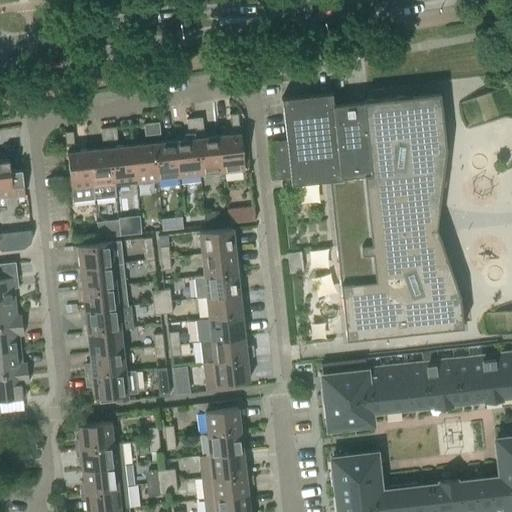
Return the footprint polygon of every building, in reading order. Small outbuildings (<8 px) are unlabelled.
[(511,103),(507,88),(459,105),(467,129),(501,118),(503,117),(505,117),(508,117),(511,119),(511,103)] [(331,93),(281,98),(286,140),(272,141),(276,179),(290,178),(291,184),(330,180),(342,304),(343,304),(347,337),(407,331),(407,332),(450,328),(449,327),(462,326),(459,294),(437,232),(428,233),(429,220),(431,205),(438,206),(445,147),(444,147),(438,93),(405,97),(405,96),(362,101),(362,102),(333,105),(331,93)] [(230,127),(239,126),(237,114),(229,114),(230,127)] [(195,131),(196,138),(197,138),(201,176),(222,174),(218,136),(206,137),(203,129),(201,117),(195,118),(196,131),(195,131)] [(187,132),(195,131),(196,131),(195,118),(186,119),(187,132)] [(159,122),(152,123),(153,135),(160,135),(159,122)] [(144,136),(153,135),(152,123),(143,124),(144,136)] [(116,127),(109,128),(110,140),(117,139),(116,127)] [(102,141),(110,140),(109,128),(100,129),(102,141)] [(66,145),(74,144),(72,132),(65,133),(66,145)] [(239,133),(218,136),(222,174),(244,171),(239,133)] [(197,138),(196,138),(176,140),(180,178),(201,176),(197,138)] [(176,140),(154,143),(158,181),(180,178),(176,140)] [(154,143),(132,145),(137,183),(158,181),(154,143)] [(132,145),(111,148),(115,186),(137,183),(132,145)] [(111,148),(90,150),(94,188),(95,199),(116,197),(115,186),(111,148)] [(67,153),(71,191),(72,202),(94,199),(93,188),(94,188),(90,150),(67,153)] [(0,197),(12,196),(24,195),(21,170),(9,171),(8,159),(0,159),(0,197)] [(254,207),(240,208),(242,221),(255,220),(254,207)] [(205,212),(206,226),(220,224),(219,211),(205,212)] [(8,230),(16,239),(22,234),(15,225),(8,230)] [(199,233),(201,253),(234,250),(232,230),(232,228),(198,231),(198,233),(199,233)] [(77,248),(79,267),(123,262),(121,240),(77,245),(77,248)] [(160,258),(169,257),(168,246),(159,247),(160,258)] [(144,260),(154,259),(153,247),(143,248),(144,260)] [(201,253),(203,275),(237,271),(234,250),(201,253)] [(301,251),(286,252),(288,272),(303,271),(301,251)] [(169,257),(160,258),(161,271),(171,270),(169,257)] [(154,259),(144,260),(146,272),(155,271),(154,259)] [(79,267),(82,289),(115,285),(125,284),(123,262),(79,267)] [(0,303),(15,302),(13,288),(18,287),(15,264),(0,265),(0,303)] [(203,275),(194,276),(197,297),(206,296),(239,293),(237,271),(203,275)] [(82,289),(84,310),(117,306),(127,305),(125,284),(115,285),(82,289)] [(161,290),(162,301),(171,300),(169,289),(161,290)] [(152,302),(162,301),(161,290),(151,291),(152,302)] [(206,296),(208,318),(241,314),(239,293),(206,296)] [(162,301),(163,314),(172,313),(171,300),(162,301)] [(162,301),(152,302),(154,315),(163,314),(162,301)] [(16,316),(15,302),(0,303),(0,328),(22,326),(21,315),(16,316)] [(84,310),(86,332),(120,328),(120,329),(133,328),(130,305),(127,306),(127,305),(117,306),(84,310)] [(511,311),(485,314),(487,336),(511,333),(511,311)] [(241,314),(208,318),(208,319),(196,320),(199,341),(200,341),(244,336),(241,314)] [(23,335),(22,326),(0,328),(0,352),(20,350),(18,335),(23,335)] [(120,329),(120,328),(86,332),(89,353),(122,349),(120,329)] [(169,344),(179,343),(178,332),(168,333),(169,344)] [(154,346),(163,345),(162,333),(153,334),(154,346)] [(246,357),(244,336),(200,341),(203,362),(246,357)] [(179,343),(169,344),(171,357),(180,355),(179,343)] [(163,345),(154,346),(155,358),(165,357),(163,345)] [(87,375),(91,375),(125,371),(122,349),(89,353),(90,364),(85,365),(87,375)] [(21,363),(20,350),(0,352),(0,376),(27,374),(26,363),(21,363)] [(511,353),(496,355),(500,395),(511,393),(511,353)] [(496,355),(469,358),(474,398),(484,397),(484,399),(500,398),(500,395),(496,355)] [(246,357),(203,362),(206,392),(241,388),(240,381),(249,380),(246,358),(246,357)] [(365,358),(320,363),(325,402),(369,397),(366,370),(365,358)] [(469,358),(454,360),(458,400),(474,398),(469,358)] [(454,360),(438,362),(443,404),(451,403),(450,401),(458,400),(454,360)] [(438,362),(423,363),(427,403),(434,403),(434,405),(443,404),(438,362)] [(423,363),(408,365),(412,405),(427,403),(423,363)] [(408,365),(381,368),(386,412),(401,410),(401,407),(412,405),(408,365)] [(156,369),(159,389),(168,388),(166,369),(166,367),(156,369)] [(381,368),(366,370),(369,397),(371,410),(384,408),(385,412),(386,412),(381,368)] [(91,375),(87,375),(88,385),(92,384),(94,397),(97,397),(97,404),(128,400),(127,394),(138,392),(135,370),(125,371),(91,375)] [(0,400),(25,398),(24,383),(28,382),(27,374),(0,376),(0,400)] [(369,397),(325,402),(328,428),(372,423),(371,410),(369,397)] [(204,412),(207,433),(240,429),(238,409),(238,407),(204,411),(204,412)] [(113,444),(112,444),(110,423),(110,421),(76,425),(77,427),(79,447),(113,444)] [(164,438),(174,437),(173,425),(163,426),(164,438)] [(149,439),(159,438),(157,427),(148,428),(149,439)] [(207,433),(209,455),(243,451),(240,429),(207,433)] [(511,436),(496,439),(499,465),(511,463),(511,436)] [(174,437),(164,438),(166,450),(175,449),(174,437)] [(159,438),(149,439),(150,452),(160,451),(159,438)] [(122,442),(112,444),(113,444),(79,447),(81,469),(125,464),(122,442)] [(250,472),(245,472),(243,451),(209,455),(199,456),(201,477),(249,472),(250,472)] [(375,453),(331,458),(334,484),(378,479),(375,453)] [(511,463),(499,465),(500,477),(502,491),(511,489),(511,463)] [(81,469),(84,490),(127,486),(125,464),(81,469)] [(165,469),(166,481),(176,480),(174,468),(165,469)] [(166,481),(165,469),(156,470),(157,482),(166,481)] [(204,499),(214,498),(247,494),(246,484),(251,483),(250,476),(250,472),(249,472),(201,477),(204,499)] [(500,477),(485,479),(488,511),(504,511),(502,491),(500,477)] [(378,479),(334,484),(337,510),(381,505),(380,491),(378,479)] [(488,511),(485,479),(470,481),(473,511),(488,511)] [(166,481),(168,493),(177,492),(176,480),(166,481)] [(439,484),(428,486),(430,511),(457,511),(454,480),(439,482),(439,484)] [(455,480),(454,480),(457,511),(473,511),(470,481),(455,482),(455,480)] [(168,493),(166,481),(157,482),(158,494),(168,493)] [(417,483),(401,485),(404,511),(430,511),(428,486),(418,487),(417,483)] [(389,490),(380,491),(381,505),(381,511),(404,511),(401,485),(389,486),(389,490)] [(84,490),(84,491),(86,511),(130,507),(127,486),(84,490)] [(511,511),(511,489),(502,491),(504,511),(511,511)] [(205,511),(249,511),(247,494),(214,498),(204,499),(205,511)]
